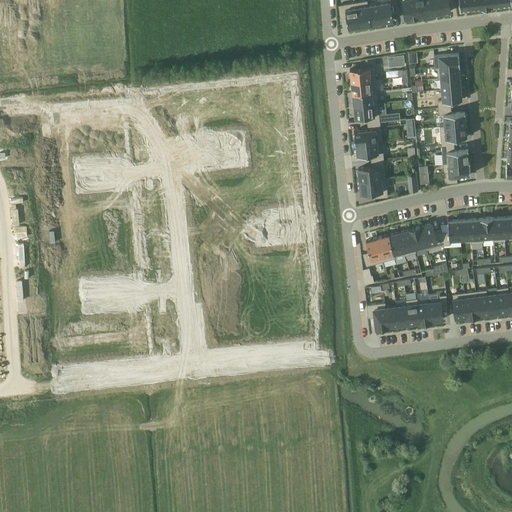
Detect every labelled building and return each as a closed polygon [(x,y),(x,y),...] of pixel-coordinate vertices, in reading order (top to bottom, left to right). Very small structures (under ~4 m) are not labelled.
[(367,0),(356,2),(360,26),(371,24),(368,5),(367,0)] [(389,0),(390,1),(378,3),(381,22),(393,20),(392,12),(398,11),(396,0),(389,0)] [(417,16),(414,0),(402,0),(406,19),(418,17),(418,16),(417,16)] [(425,0),(414,0),(417,16),(418,16),(428,15),(425,0)] [(425,0),(428,15),(438,13),(439,13),(436,0),(425,0)] [(436,0),(439,13),(438,13),(450,11),(449,3),(455,2),(455,0),(436,0)] [(471,10),(469,0),(459,0),(461,11),(471,10)] [(480,0),(469,0),(471,10),(481,9),(480,0)] [(490,0),(480,0),(481,9),(481,10),(492,8),(490,0)] [(356,2),(338,5),(340,18),(347,17),(349,28),(360,26),(356,2)] [(368,5),(371,24),(381,22),(378,3),(368,5)] [(459,65),(459,66),(460,65),(459,53),(434,55),(435,68),(437,67),(459,65)] [(438,79),(440,79),(440,78),(460,76),(459,66),(459,65),(437,67),(438,79)] [(350,69),(351,81),(376,79),(374,66),(350,69)] [(440,78),(440,79),(441,90),(461,88),(460,76),(440,78)] [(376,79),(351,81),(352,93),(377,91),(376,79)] [(438,108),(451,107),(451,101),(462,100),(461,88),(441,90),(442,101),(438,101),(438,108)] [(354,105),(378,103),(377,91),(352,93),(354,105)] [(239,103),(231,104),(233,126),(241,125),(239,103)] [(239,103),(241,125),(249,124),(247,105),(240,105),(239,103)] [(265,103),(255,104),(257,123),(267,122),(265,103)] [(367,123),(380,121),(378,103),(354,105),(355,118),(367,116),(367,123)] [(231,104),(223,105),(226,127),(233,126),(231,104)] [(255,104),(247,105),(249,124),(257,123),(255,104)] [(223,105),(216,106),(218,127),(226,127),(223,105)] [(206,109),(205,109),(207,128),(218,127),(216,106),(206,107),(206,109)] [(452,113),(451,107),(438,108),(439,115),(444,114),(444,126),(445,126),(466,124),(466,122),(467,122),(466,115),(465,115),(465,112),(452,113)] [(197,108),(187,109),(189,130),(200,129),(198,110),(197,110),(197,108)] [(187,109),(179,110),(181,131),(189,130),(187,109)] [(172,113),(174,132),(181,131),(179,110),(172,110),(172,113)] [(164,113),(154,114),(156,134),(166,133),(164,113)] [(165,113),(164,113),(166,133),(174,132),(172,113),(165,113)] [(153,115),(143,116),(143,122),(144,129),(145,135),(156,134),(154,114),(153,114),(153,115)] [(382,141),(380,121),(367,123),(368,129),(354,131),(355,144),(356,144),(356,143),(380,141),(382,141)] [(440,126),(441,145),(454,144),(454,138),(467,137),(466,124),(445,126),(444,126),(440,126)] [(62,131),(61,131),(62,151),(73,150),(72,128),(62,129),(62,131)] [(79,128),(72,128),(73,150),(81,149),(80,130),(79,130),(79,128)] [(97,128),(87,129),(89,149),(99,148),(97,128)] [(99,128),(97,128),(99,148),(110,148),(110,141),(110,134),(109,134),(109,128),(99,129),(99,128)] [(55,129),(45,130),(46,152),(58,151),(56,131),(55,131),(55,129)] [(86,129),(80,130),(81,149),(89,149),(87,129),(86,129)] [(37,130),(29,131),(31,153),(38,152),(37,130)] [(45,130),(37,130),(38,152),(46,152),(45,130)] [(10,140),(11,148),(11,154),(23,153),(21,131),(20,131),(20,134),(10,134),(10,140)] [(29,131),(21,131),(23,153),(31,153),(29,131)] [(371,160),(384,159),(383,152),(381,152),(380,141),(356,143),(356,144),(357,156),(371,154),(371,160)] [(271,142),(251,144),(252,153),(272,151),(271,142)] [(454,144),(441,145),(443,164),(469,162),(469,161),(468,149),(455,150),(454,144)] [(272,151),(252,153),(253,161),(273,159),(272,151)] [(273,159),(253,161),(254,169),(272,167),(272,166),(271,160),(273,159)] [(360,178),(360,180),(386,178),(384,159),(371,160),(372,167),(359,168),(359,171),(357,171),(358,178),(360,178)] [(470,161),(469,161),(469,162),(443,164),(445,183),(457,182),(457,175),(471,174),(470,161)] [(427,165),(419,166),(420,174),(428,173),(427,165)] [(272,167),(254,169),(255,176),(273,174),(272,167)] [(273,174),(255,176),(255,184),(274,182),(273,174)] [(21,183),(14,184),(15,187),(16,187),(16,191),(15,191),(15,196),(36,194),(35,186),(42,185),(41,176),(21,177),(21,183)] [(386,178),(360,180),(361,193),(374,191),(375,198),(388,196),(386,178)] [(274,182),(255,184),(256,192),(275,190),(274,182)] [(187,194),(173,196),(174,200),(173,200),(174,207),(196,205),(195,195),(199,194),(198,188),(186,189),(187,194)] [(275,190),(256,192),(257,200),(277,198),(277,197),(275,197),(274,190),(275,190)] [(36,194),(15,196),(15,200),(16,200),(17,204),(16,204),(16,207),(22,207),(23,213),(43,211),(43,202),(37,203),(36,194)] [(277,198),(257,200),(258,207),(277,205),(277,198)] [(117,205),(98,206),(98,217),(118,216),(117,205)] [(196,205),(174,207),(175,215),(175,214),(176,219),(189,218),(190,223),(202,222),(201,215),(198,216),(196,205)] [(277,205),(258,207),(259,216),(278,214),(277,205)] [(23,218),(17,219),(17,222),(18,222),(18,226),(17,226),(18,230),(38,229),(38,221),(44,220),(43,211),(23,213),(23,218)] [(118,216),(98,217),(99,227),(119,226),(118,216)] [(511,216),(503,217),(504,236),(505,236),(511,235),(511,216)] [(492,218),(493,218),(493,217),(480,218),(481,218),(482,240),(483,240),(493,239),(494,239),(492,218)] [(503,217),(493,218),(492,218),(494,239),(493,239),(494,242),(505,241),(505,236),(504,236),(503,217)] [(481,218),(480,218),(470,219),(471,238),(471,243),(483,242),(483,240),(482,240),(481,218)] [(461,239),(471,238),(470,219),(459,220),(461,239)] [(448,232),(442,232),(441,232),(444,245),(450,245),(450,240),(461,239),(459,220),(448,221),(448,232)] [(426,247),(426,250),(444,245),(441,232),(442,232),(441,230),(434,232),(432,223),(421,226),(426,247)] [(119,226),(99,227),(100,237),(120,236),(120,235),(119,235),(119,226)] [(191,233),(177,234),(178,239),(177,239),(178,246),(200,244),(199,233),(203,233),(202,226),(190,228),(191,233)] [(416,250),(426,247),(421,226),(409,229),(410,229),(415,250),(416,250)] [(38,229),(18,230),(18,235),(19,235),(19,239),(18,239),(18,242),(25,242),(25,248),(46,246),(45,237),(39,237),(38,229)] [(416,252),(416,250),(415,250),(410,229),(409,229),(399,232),(405,253),(404,253),(405,255),(416,252)] [(394,256),(395,256),(404,253),(405,253),(399,232),(389,235),(394,256)] [(378,237),(384,261),(395,258),(395,256),(394,256),(389,235),(389,234),(378,237)] [(120,236),(100,237),(100,247),(120,246),(120,236)] [(366,266),(384,261),(378,237),(366,240),(369,252),(363,253),(366,266)] [(200,244),(178,246),(179,253),(180,258),(193,257),(194,262),(206,261),(205,254),(202,254),(200,244)] [(25,253),(19,254),(19,257),(20,257),(20,261),(19,261),(20,265),(40,264),(40,256),(46,255),(46,246),(25,248),(25,253)] [(120,246),(100,247),(101,257),(121,256),(120,247),(121,247),(120,246)] [(283,255),(259,257),(260,270),(284,268),(283,255)] [(121,256),(101,257),(102,267),(121,266),(121,256)] [(40,264),(20,265),(20,269),(21,269),(21,274),(20,274),(20,277),(27,277),(27,282),(48,281),(47,272),(41,272),(40,264)] [(195,272),(181,273),(182,278),(181,278),(182,285),(205,283),(203,272),(207,272),(206,265),(194,266),(195,272)] [(121,266),(102,267),(102,279),(122,277),(121,266)] [(284,268),(260,270),(261,283),(283,280),(285,280),(284,268)] [(283,280),(261,283),(263,296),(287,294),(286,284),(284,284),(283,280)] [(27,288),(21,289),(21,292),(22,292),(23,296),(22,296),(22,300),(43,299),(42,290),(48,290),(48,281),(27,282),(27,288)] [(205,283),(182,285),(183,292),(184,297),(197,295),(198,301),(210,299),(209,293),(206,293),(205,283)] [(508,292),(509,291),(508,287),(497,288),(497,293),(498,293),(500,312),(510,311),(511,310),(508,292)] [(487,294),(487,289),(476,291),(479,315),(479,314),(489,313),(487,294)] [(479,315),(476,291),(464,292),(467,316),(467,317),(479,315),(479,314),(479,315)] [(455,317),(467,316),(464,292),(452,294),(455,317)] [(497,293),(487,294),(489,313),(500,312),(498,293),(497,293)] [(431,320),(432,320),(443,319),(442,308),(448,307),(447,294),(439,295),(440,300),(429,301),(429,302),(431,320)] [(407,304),(409,323),(419,322),(420,322),(417,301),(418,300),(417,298),(406,300),(406,304),(407,304)] [(43,299),(22,300),(22,304),(23,304),(23,309),(22,309),(23,312),(29,312),(29,318),(50,316),(50,307),(43,307),(43,299)] [(432,321),(432,320),(431,320),(429,302),(429,301),(429,299),(418,300),(417,301),(420,322),(419,322),(420,323),(432,321)] [(385,307),(386,307),(385,302),(367,305),(368,317),(375,317),(376,328),(388,326),(385,307)] [(399,325),(409,323),(407,304),(406,304),(396,306),(399,325)] [(399,325),(396,306),(386,307),(385,307),(388,326),(399,325)] [(287,317),(276,318),(278,338),(290,337),(287,317)] [(276,318),(268,319),(270,338),(277,337),(277,339),(278,338),(276,318)] [(268,319),(261,320),(263,339),(270,338),(268,319)] [(261,320),(253,321),(255,341),(256,341),(256,340),(263,339),(261,320)] [(253,321),(243,322),(245,342),(246,342),(246,341),(250,341),(250,342),(255,341),(253,321)] [(243,322),(233,323),(236,343),(245,342),(243,322)] [(233,323),(223,324),(226,344),(230,344),(230,343),(234,342),(234,343),(236,343),(233,323)] [(216,324),(208,325),(210,344),(218,344),(216,324)] [(223,324),(216,324),(218,344),(225,343),(225,344),(226,344),(223,324)] [(208,325),(200,326),(202,346),(203,346),(203,345),(210,344),(208,325)] [(200,326),(189,327),(191,348),(202,346),(200,326)] [(132,333),(121,334),(123,355),(134,353),(132,333)] [(121,334),(113,335),(115,354),(122,354),(122,355),(123,355),(121,334)] [(113,335),(105,336),(107,355),(115,354),(113,335)] [(105,336),(95,337),(98,358),(98,357),(98,356),(107,355),(105,336)] [(95,337),(85,338),(88,359),(89,358),(93,357),(93,358),(98,358),(95,337)] [(85,338),(76,339),(78,360),(88,359),(85,338)] [(76,339),(66,340),(68,361),(73,360),(73,359),(77,359),(77,360),(78,360),(76,339)] [(66,340),(56,341),(58,360),(67,359),(67,361),(68,361),(66,340)] [(56,341),(48,342),(50,361),(58,360),(56,341)] [(48,342),(40,343),(42,363),(43,363),(43,362),(50,361),(48,342)] [(40,343),(29,344),(31,364),(42,363),(40,343)]
